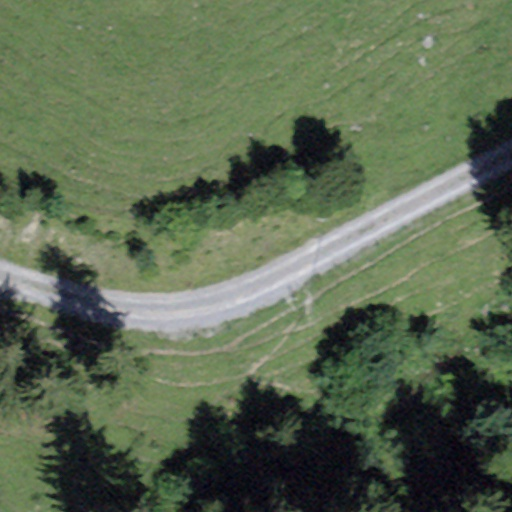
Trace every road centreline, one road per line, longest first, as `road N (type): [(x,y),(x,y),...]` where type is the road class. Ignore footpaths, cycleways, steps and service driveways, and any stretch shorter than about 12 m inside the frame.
road 1 (track): [(0,272),(151,313),(221,306),(293,282)]
road 2 (track): [(293,282),(511,150)]
